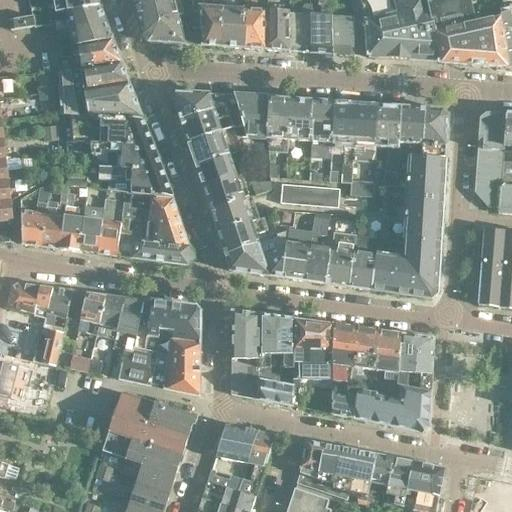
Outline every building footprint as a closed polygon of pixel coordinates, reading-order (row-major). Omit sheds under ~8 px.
[(24,0),(26,8),(50,4),(52,14),(67,11),(100,7),(99,0),(24,0)] [(174,0),(158,0),(135,6),(140,27),(179,17),(174,0)] [(193,8),(191,0),(181,0),(184,10),(193,8)] [(196,0),(198,6),(202,42),(203,46),(223,48),(223,8),(223,0),(196,0)] [(223,0),(223,8),(223,48),(245,50),(246,9),(236,9),(236,0),(223,0)] [(311,16),(310,54),(332,56),(332,17),(330,0),(320,0),(321,17),(311,16)] [(359,0),(364,20),(367,58),(440,63),(437,49),(439,46),(436,33),(433,21),(431,21),(427,5),(430,4),(427,0),(398,0),(396,1),(395,0),(359,0)] [(448,0),(430,4),(436,33),(439,46),(437,49),(440,63),(473,65),(473,66),(475,66),(475,68),(483,69),(483,67),(485,67),(485,66),(509,68),(509,58),(502,18),(501,18),(476,24),(470,0),(448,0)] [(498,3),(501,18),(502,18),(509,58),(509,68),(511,68),(511,19),(511,15),(510,14),(508,3),(498,3)] [(332,6),(332,17),(332,56),(354,57),(354,19),(344,18),(343,5),(332,6)] [(100,7),(67,11),(66,12),(67,20),(55,22),(56,30),(69,27),(105,21),(100,7)] [(246,9),(245,50),(255,50),(266,51),(267,11),(246,9)] [(267,11),(266,51),(290,53),(290,15),(290,13),(267,11)] [(290,15),(290,53),(310,54),(311,16),(290,15)] [(10,31),(11,31),(35,27),(33,17),(9,21),(10,31)] [(179,17),(140,27),(143,38),(149,43),(185,45),(185,41),(183,35),(179,17)] [(105,21),(69,27),(56,30),(58,41),(64,40),(66,48),(78,47),(112,41),(106,24),(105,21)] [(112,41),(78,47),(66,48),(59,49),(63,73),(71,72),(84,70),(121,64),(112,41)] [(84,70),(71,72),(75,93),(129,85),(121,64),(84,70)] [(71,72),(63,73),(58,74),(60,87),(58,87),(60,115),(78,117),(75,93),(71,72)] [(142,120),(129,85),(75,93),(78,117),(88,117),(101,118),(142,120)] [(53,86),(38,88),(39,95),(54,93),(53,86)] [(54,100),(54,93),(39,95),(40,102),(54,100)] [(171,95),(180,122),(215,111),(227,107),(225,97),(208,96),(173,93),(171,95)] [(268,99),(255,99),(231,97),(237,125),(243,141),(266,142),(268,99)] [(269,99),(266,140),(288,142),(291,101),(269,99)] [(291,101),(288,142),(309,143),(312,102),(291,101)] [(312,102),(309,143),(332,145),(334,104),(312,102)] [(334,104),(332,145),(332,146),(332,152),(344,153),(343,185),(350,186),(351,186),(352,183),(354,147),(358,105),(334,104)] [(358,105),(354,147),(353,163),(362,163),(363,155),(374,156),(374,149),(378,107),(358,105)] [(215,111),(180,122),(187,144),(234,128),(227,107),(215,111)] [(378,107),(374,149),(374,156),(387,156),(385,187),(395,188),(399,150),(399,145),(401,108),(378,107)] [(401,108),(399,145),(423,146),(425,110),(401,108)] [(448,116),(444,111),(425,110),(423,146),(422,158),(445,160),(446,160),(446,148),(446,147),(448,116)] [(505,115),(486,114),(479,119),(474,193),(483,194),(482,202),(488,209),(498,209),(498,215),(511,215),(511,163),(503,163),(504,147),(503,147),(505,115)] [(503,147),(504,147),(503,163),(511,163),(511,115),(505,115),(503,147)] [(101,118),(101,129),(94,129),(93,138),(100,138),(100,143),(108,144),(152,146),(142,120),(101,118)] [(56,128),(41,129),(42,136),(56,135),(56,128)] [(234,128),(187,144),(195,166),(241,150),(234,128)] [(57,142),(56,135),(42,136),(42,143),(57,142)] [(152,146),(108,144),(100,143),(100,153),(116,154),(116,157),(116,169),(121,169),(162,173),(152,146)] [(67,148),(67,185),(67,186),(87,188),(87,149),(67,148)] [(241,150),(195,166),(202,188),(237,177),(233,166),(245,162),(241,150)] [(445,161),(445,160),(422,158),(407,157),(406,178),(444,181),(445,161)] [(7,160),(0,161),(0,181),(9,181),(7,160)] [(269,179),(270,179),(278,179),(278,166),(269,166),(269,179)] [(62,167),(47,169),(48,176),(63,174),(62,167)] [(121,169),(116,169),(99,168),(99,181),(117,182),(117,178),(126,179),(126,182),(131,183),(131,195),(151,197),(173,199),(162,173),(121,169)] [(337,171),(330,170),(329,182),(337,183),(337,171)] [(321,183),(322,174),(309,173),(309,182),(321,183)] [(63,182),(63,174),(48,176),(49,183),(63,182)] [(237,177),(202,188),(210,211),(244,199),(237,177)] [(442,203),(444,181),(406,178),(404,200),(442,203)] [(9,181),(0,181),(0,202),(11,201),(9,181)] [(269,183),(250,183),(254,197),(271,192),(269,183)] [(372,199),(373,185),(366,184),(352,183),(351,186),(350,186),(350,197),(372,199)] [(290,196),(291,187),(281,186),(281,192),(280,195),(290,196)] [(46,214),(41,247),(60,249),(64,216),(65,204),(67,188),(62,187),(60,204),(48,202),(46,214)] [(300,197),(301,187),(291,187),(290,196),(300,197)] [(309,198),(310,188),(301,187),(300,197),(309,198)] [(36,213),(21,211),(22,244),(41,247),(46,214),(49,188),(39,189),(36,213)] [(319,199),(320,189),(310,188),(309,198),(319,199)] [(329,199),(329,190),(320,189),(319,199),(329,199)] [(339,191),(329,190),(329,199),(338,200),(339,196),(339,191)] [(289,206),(290,196),(280,195),(280,205),(289,206)] [(64,216),(60,249),(60,250),(79,252),(83,219),(84,210),(74,209),(75,197),(66,196),(65,204),(64,216)] [(299,206),(300,197),(290,196),(289,206),(299,206)] [(122,220),(148,222),(180,223),(173,199),(151,197),(149,211),(129,209),(129,204),(123,204),(122,220)] [(244,199),(210,211),(217,233),(252,222),(257,220),(251,197),(244,199)] [(309,207),(309,198),(300,197),(299,206),(309,207)] [(318,208),(319,199),(309,198),(309,207),(318,208)] [(328,209),(329,199),(319,199),(318,208),(328,209)] [(338,210),(338,200),(329,199),(328,209),(338,210)] [(102,222),(98,255),(117,257),(120,232),(121,224),(113,222),(116,202),(105,200),(102,222)] [(441,225),(442,203),(404,200),(403,222),(441,225)] [(11,201),(0,202),(0,223),(14,222),(11,201)] [(83,219),(79,252),(98,255),(102,222),(94,221),(96,204),(86,203),(83,219)] [(287,243),(281,279),(304,282),(310,247),(297,245),(299,232),(305,233),(308,213),(294,213),(290,228),(289,227),(287,243)] [(252,222),(217,233),(225,255),(259,244),(256,235),(268,232),(263,219),(252,223),(252,222)] [(148,222),(146,234),(145,242),(188,247),(180,223),(148,222)] [(440,243),(441,225),(403,222),(402,240),(405,241),(440,243)] [(310,247),(304,282),(327,286),(333,250),(319,248),(320,242),(327,242),(329,228),(313,225),(310,247)] [(367,228),(357,227),(356,236),(365,237),(367,228)] [(511,232),(484,230),(478,306),(511,310),(511,232)] [(4,232),(4,243),(15,243),(14,233),(4,232)] [(120,232),(117,257),(131,259),(133,241),(145,242),(146,234),(120,232)] [(354,253),(349,289),(370,291),(376,256),(366,254),(368,238),(356,237),(354,253)] [(133,241),(131,259),(186,266),(192,259),(188,247),(145,242),(133,241)] [(439,264),(440,243),(405,241),(404,258),(405,258),(404,260),(416,261),(439,264)] [(285,249),(263,256),(270,277),(281,279),(287,243),(285,249)] [(259,244),(225,255),(230,272),(255,275),(270,277),(263,256),(259,244)] [(333,250),(327,286),(349,289),(354,253),(333,250)] [(393,295),(399,257),(376,254),(376,256),(370,291),(393,295)] [(416,262),(416,261),(404,260),(405,258),(404,258),(399,257),(393,295),(411,298),(416,262)] [(437,295),(439,264),(416,261),(416,262),(411,298),(431,300),(437,295)] [(12,288),(7,310),(33,316),(34,317),(45,319),(47,310),(52,289),(18,285),(17,284),(12,287),(12,288)] [(47,310),(44,325),(53,327),(55,317),(66,320),(73,292),(52,289),(47,310)] [(86,294),(80,322),(88,324),(85,334),(96,337),(105,296),(86,294)] [(105,296),(96,337),(115,342),(124,299),(105,296)] [(124,299),(115,342),(111,355),(123,357),(125,351),(132,353),(133,349),(143,301),(124,299)] [(151,302),(143,301),(133,349),(144,351),(147,338),(148,330),(151,302)] [(151,302),(148,330),(147,338),(158,339),(159,331),(173,333),(176,306),(151,302)] [(173,333),(171,341),(199,344),(200,313),(196,308),(195,308),(176,306),(173,333)] [(7,310),(0,336),(0,363),(19,368),(33,316),(7,310)] [(259,316),(233,313),(232,396),(259,401),(259,374),(259,361),(259,357),(259,316)] [(294,321),(259,316),(259,357),(259,369),(271,370),(271,357),(283,357),(283,370),(284,370),(293,370),(294,352),(294,321)] [(294,352),(293,370),(293,381),(332,381),(332,367),(332,353),(333,326),(294,321),(294,352)] [(332,353),(332,367),(354,370),(356,329),(333,326),(332,353)] [(356,329),(354,370),(376,373),(378,333),(356,329)] [(35,362),(41,363),(55,367),(62,335),(56,334),(57,333),(52,332),(48,331),(47,333),(45,342),(42,342),(40,353),(37,352),(35,362)] [(378,333),(376,373),(399,376),(401,336),(378,333)] [(399,376),(398,386),(407,388),(408,375),(421,376),(420,390),(430,392),(431,377),(434,340),(401,336),(399,376)] [(169,341),(167,358),(199,362),(199,344),(171,341),(169,341)] [(123,357),(118,380),(150,387),(157,354),(144,351),(133,349),(132,353),(125,351),(123,357)] [(72,356),(69,370),(88,374),(91,360),(72,356)] [(154,372),(165,374),(199,379),(199,362),(167,358),(157,356),(154,372)] [(91,360),(88,374),(99,376),(102,363),(91,360)] [(19,368),(0,363),(0,408),(10,411),(11,405),(20,403),(24,386),(28,387),(32,372),(19,368)] [(271,375),(271,374),(259,374),(259,401),(292,408),(292,387),(293,387),(293,381),(293,370),(284,370),(284,375),(271,375)] [(150,387),(163,389),(199,397),(199,379),(165,374),(154,372),(150,387)] [(347,387),(332,385),(332,405),(331,416),(354,420),(356,390),(347,387)] [(356,390),(354,420),(422,434),(428,429),(430,392),(420,390),(420,391),(407,388),(398,386),(397,386),(396,400),(386,398),(386,396),(374,393),(356,390)] [(293,387),(292,387),(292,408),(302,409),(301,387),(293,387)] [(122,393),(108,434),(181,458),(195,418),(122,393)] [(226,427),(216,459),(248,465),(258,433),(226,427)] [(258,433),(248,465),(255,467),(251,479),(255,480),(261,482),(265,468),(275,437),(258,433)] [(102,453),(125,461),(141,467),(175,478),(181,458),(108,434),(102,453)] [(307,443),(301,471),(300,475),(317,481),(319,474),(325,447),(307,443)] [(325,447),(319,474),(317,481),(332,486),(332,488),(334,488),(336,478),(342,450),(325,447)] [(342,450),(336,478),(334,488),(344,491),(345,491),(349,492),(350,492),(354,481),(359,454),(342,450)] [(359,454),(354,481),(350,493),(360,495),(358,500),(367,503),(371,484),(376,457),(359,454)] [(376,457),(371,484),(380,486),(376,505),(384,506),(388,488),(394,461),(376,457)] [(394,461),(388,488),(397,490),(393,506),(403,508),(406,492),(412,465),(394,461)] [(0,478),(4,480),(8,466),(0,463),(0,478)] [(98,463),(95,471),(109,475),(112,467),(98,463)] [(412,465),(406,492),(418,494),(413,511),(436,511),(439,498),(445,471),(412,465)] [(141,467),(135,485),(169,496),(175,478),(141,467)] [(109,476),(95,471),(92,478),(106,483),(109,476)] [(229,480),(211,474),(207,484),(226,490),(226,489),(237,493),(242,479),(231,475),(229,480)] [(317,481),(300,475),(296,485),(347,502),(350,493),(349,492),(345,491),(344,491),(334,488),(332,488),(332,486),(317,481)] [(475,481),(469,511),(494,511),(501,482),(481,478),(475,481)] [(242,479),(237,493),(251,497),(255,499),(260,485),(261,482),(255,480),(251,479),(250,482),(243,479),(242,479)] [(511,511),(511,484),(501,482),(494,511),(511,511)] [(202,501),(221,506),(239,511),(250,511),(255,499),(251,497),(237,493),(226,489),(226,490),(207,484),(202,501)] [(135,485),(128,504),(151,511),(163,511),(169,496),(135,485)] [(295,490),(287,511),(331,511),(326,510),(329,502),(295,490)] [(198,511),(239,511),(221,506),(202,501),(198,511)] [(85,502),(82,509),(89,511),(96,511),(99,507),(85,502)]
